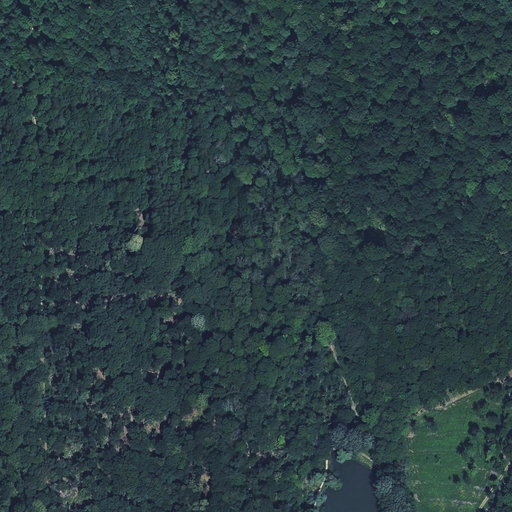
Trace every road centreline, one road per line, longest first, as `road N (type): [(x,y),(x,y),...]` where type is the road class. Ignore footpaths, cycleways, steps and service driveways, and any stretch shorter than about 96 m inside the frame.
road 1 (track): [(271,511),(240,396),(233,239),(267,0)]
road 2 (track): [(46,511),(31,0)]
road 3 (track): [(511,388),(484,374),(458,375),(344,301),(324,254),(320,207),(331,106),(328,0)]
road 4 (track): [(0,220),(238,213)]
road 5 (track): [(393,485),(407,452),(344,301)]
